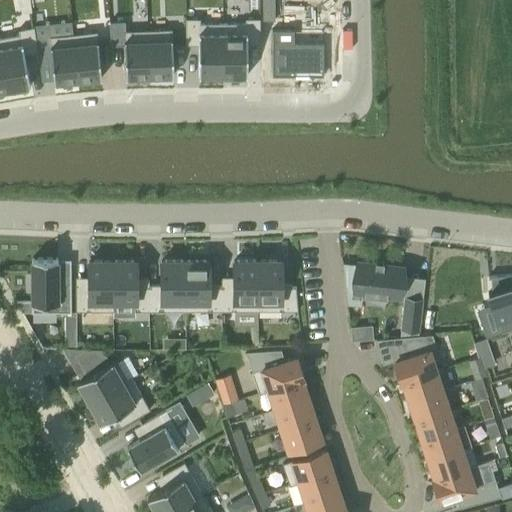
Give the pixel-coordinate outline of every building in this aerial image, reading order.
[(465,13),(461,45),(474,46),(473,52),(471,52),(470,68),(472,69),(469,91),(482,92),(481,103),(502,105),(502,107),(511,108),(511,33),(511,35),(494,34),(495,32),(488,31),(489,15),(465,13)] [(199,18),(185,18),(185,44),(198,44),(198,76),(222,76),(222,23),(199,23),(199,18)] [(245,23),(222,23),(222,76),(246,76),(246,44),(259,44),(259,18),(245,18),(245,23)] [(124,20),(109,21),(110,45),(124,44),(125,77),(148,76),(147,30),(125,31),(124,20)] [(18,34),(0,37),(0,60),(6,90),(29,86),(24,55),(37,52),(33,27),(17,30),(18,34)] [(171,29),(147,30),(148,76),(172,76),(171,29)] [(292,30),(270,30),(270,76),(323,76),(323,42),(292,42),(292,30)] [(96,32),(72,34),(77,80),(101,78),(96,32)] [(72,34),(49,36),(53,83),(77,80),(72,34)] [(16,302),(21,312),(31,312),(63,312),(70,312),(70,302),(70,283),(57,283),(57,259),(57,258),(31,258),(31,274),(26,274),(26,290),(31,290),(31,302),(16,302)] [(220,284),(221,310),(257,310),(257,260),(233,261),(233,284),(220,284)] [(280,260),(257,260),(257,310),(297,310),(294,284),(280,284),(280,260)] [(356,260),(353,292),(364,293),(363,294),(365,295),(365,294),(384,296),(384,297),(386,297),(386,296),(399,297),(403,266),(383,263),(383,262),(381,262),(376,262),(376,261),(374,261),(374,262),(356,260)] [(88,285),(75,285),(75,311),(98,311),(113,311),(113,308),(113,298),(112,298),(112,261),(88,261),(88,277),(88,285)] [(135,261),(112,261),(112,298),(113,298),(134,298),(134,311),(148,311),(148,285),(135,285),(135,277),(135,261)] [(160,285),(148,285),(148,311),(184,310),(184,261),(160,261),(160,285)] [(208,261),(184,261),(184,310),(221,310),(220,284),(208,285),(208,261)] [(491,292),(487,293),(491,304),(500,333),(511,328),(511,274),(487,276),(487,278),(490,277),(491,292)] [(422,299),(404,297),(400,329),(418,331),(422,299)] [(353,345),(374,343),(373,323),(352,324),(353,345)] [(484,338),(472,342),(477,357),(489,353),(484,338)] [(77,349),(76,356),(86,375),(76,381),(88,402),(127,380),(126,379),(115,359),(109,362),(102,350),(102,349),(77,348),(77,349)] [(435,369),(428,349),(393,360),(401,382),(402,382),(402,381),(435,370),(435,369)] [(303,379),(295,357),(251,371),(258,393),(268,390),(267,390),(301,379),(303,379)] [(447,389),(440,368),(435,369),(435,370),(402,381),(402,382),(408,401),(442,390),(447,389)] [(127,380),(88,402),(99,423),(120,411),(127,422),(149,409),(130,377),(126,379),(127,380)] [(472,380),(468,381),(471,390),(484,386),(481,377),(480,377),(472,380)] [(308,398),(301,379),(267,390),(268,390),(274,409),(308,398)] [(198,386),(204,396),(214,391),(208,380),(198,386)] [(230,401),(226,389),(218,392),(222,404),(230,401)] [(448,409),(442,390),(408,401),(414,420),(448,409)] [(314,417),(308,398),(274,409),(280,428),(314,417)] [(234,414),(230,401),(222,404),(226,417),(234,414)] [(185,442),(166,409),(144,421),(150,433),(126,447),(139,469),(185,442)] [(454,427),(448,409),(414,420),(421,439),(454,428),(454,427)] [(511,414),(500,418),(503,428),(511,424),(511,414)] [(493,416),(483,419),(489,438),(499,435),(493,416)] [(321,439),(314,417),(280,428),(287,450),(321,439)] [(470,446),(463,424),(454,427),(454,428),(421,439),(427,459),(461,448),(461,449),(470,446)] [(243,440),(239,428),(231,431),(235,443),(243,440)] [(247,452),(243,440),(235,443),(239,455),(247,452)] [(467,467),(461,449),(461,448),(427,459),(433,477),(433,478),(467,467)] [(331,471),(324,449),(281,463),(289,486),(298,483),(297,482),(331,471)] [(168,511),(202,493),(184,462),(161,474),(168,486),(147,497),(155,511),(168,511)] [(474,488),(467,467),(433,478),(433,477),(432,478),(439,500),(474,488)] [(304,501),(338,490),(331,471),(297,482),(298,483),(304,501)] [(265,495),(259,481),(251,484),(257,498),(265,495)] [(344,508),(338,490),(304,501),(307,511),(335,511),(344,509),(344,508)] [(212,511),(202,493),(168,511),(212,511)] [(247,493),(237,499),(243,510),(253,504),(247,493)] [(270,506),(265,495),(257,498),(262,510),(270,506)] [(499,511),(497,503),(488,505),(490,511),(499,511)]
